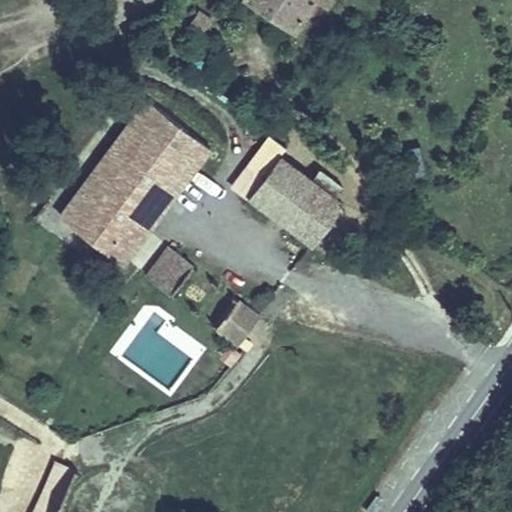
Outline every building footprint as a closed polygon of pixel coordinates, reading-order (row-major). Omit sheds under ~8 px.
[(321,7),(312,0),(252,0),(245,11),(292,46),(321,7)] [(197,154),(133,105),(46,222),(110,267),(136,233),(114,217),(164,153),(186,170),(197,154)] [(136,233),(186,170),(164,153),(114,217),(136,233)] [(334,201),(268,157),(240,198),(307,243),(334,201)] [(153,292),(175,265),(159,252),(137,280),(153,292)] [(219,344),(240,316),(219,299),(197,327),(219,344)] [(52,460),(29,511),(53,511),(73,469),(52,460)]
